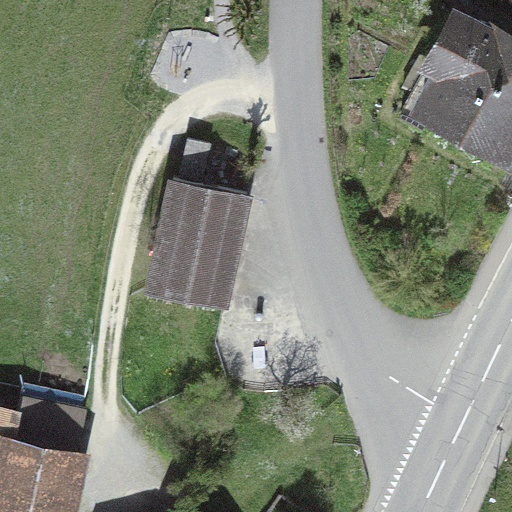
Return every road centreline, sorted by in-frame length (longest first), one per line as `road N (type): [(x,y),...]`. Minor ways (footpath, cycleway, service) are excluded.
road 1 (unknown): [(306,80),(230,90),(190,105),(142,169),(116,285),(105,396),(114,511)]
road 2 (tertiary): [(460,424),(378,365),(346,320),(316,206),(306,0)]
